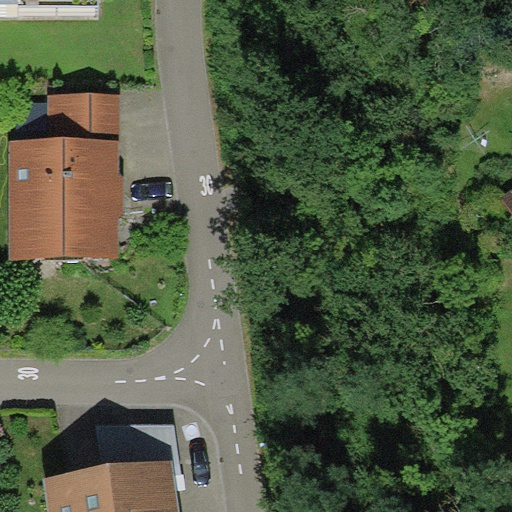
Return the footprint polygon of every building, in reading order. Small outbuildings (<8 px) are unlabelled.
[(50,95),(50,138),(119,137),(118,94),(50,95)] [(12,260),(122,257),(119,137),(50,138),(9,140),(12,260)] [(511,190),(502,198),(511,212),(511,190)] [(98,425),(105,470),(175,461),(176,475),(183,474),(175,425),(98,425)] [(105,470),(45,477),(49,511),(180,511),(176,475),(175,461),(105,470)]
